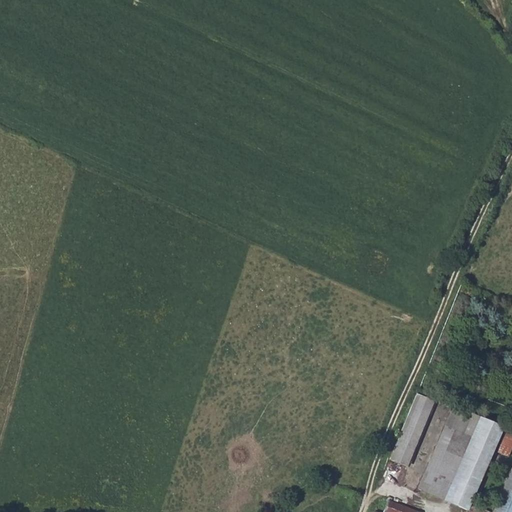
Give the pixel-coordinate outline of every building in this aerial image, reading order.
[(445,394),(426,386),(399,454),(418,461),(445,394)] [(474,503),(508,420),(457,400),(421,486),(472,506),(474,503)] [(511,422),(501,447),(511,450),(511,422)] [(498,451),(494,460),(501,464),(506,454),(498,451)] [(511,511),(511,469),(494,511),(511,511)] [(403,511),(420,511),(423,508),(389,493),(384,503),(403,511)]
